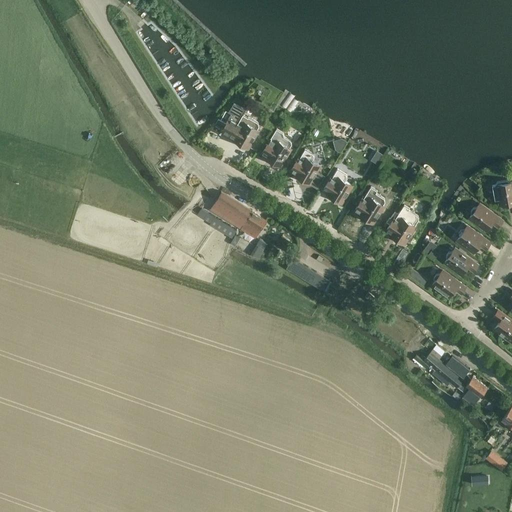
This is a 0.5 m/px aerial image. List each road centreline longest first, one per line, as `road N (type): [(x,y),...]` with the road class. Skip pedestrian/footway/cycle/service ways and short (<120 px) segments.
road 1 (unclassified): [(511,388),(203,165)]
road 2 (residential): [(203,165),(223,167),(363,251),(465,324)]
road 3 (unclassified): [(203,165),(159,117),(85,0)]
